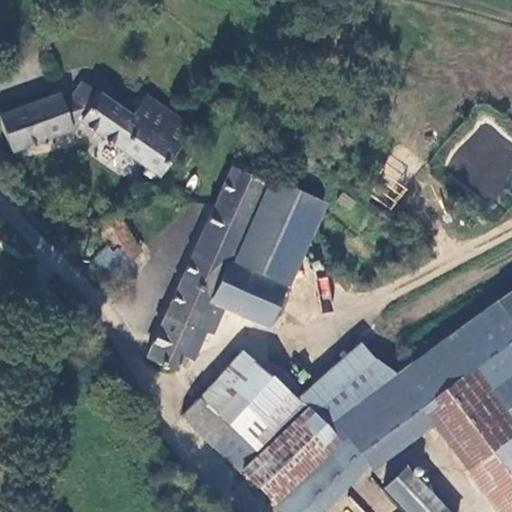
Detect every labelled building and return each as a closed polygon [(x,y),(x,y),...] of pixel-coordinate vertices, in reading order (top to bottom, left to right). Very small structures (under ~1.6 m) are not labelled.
[(161,175),(194,125),(148,97),(134,116),(84,83),(73,98),(89,112),(82,121),(161,175)] [(18,149),(74,130),(61,96),(3,118),(18,149)] [(243,152),(234,169),(268,184),(275,169),(243,152)] [(329,172),(302,154),(295,166),(321,183),(329,172)] [(234,169),(157,341),(150,358),(176,372),(183,358),(196,330),(208,335),(214,338),(230,307),(268,324),(285,289),(230,265),(245,234),(268,184),(234,169)] [(117,216),(96,229),(108,247),(91,260),(110,280),(145,252),(117,216)] [(230,265),(285,289),(298,257),(245,234),(230,265)] [(183,358),(195,363),(208,335),(196,330),(183,358)] [(511,436),(511,432),(446,343),(394,382),(462,474),(511,436)] [(244,473),(274,500),(334,436),(242,352),(201,400),(261,456),(244,473)] [(201,400),(185,419),(244,473),(261,456),(201,400)] [(369,420),(350,441),(368,459),(388,438),(369,420)] [(334,436),(274,500),(287,511),(319,511),(368,459),(350,441),(341,431),(334,436)] [(511,511),(511,436),(462,474),(490,511),(511,511)] [(405,511),(453,511),(407,464),(382,488),(405,511)]
